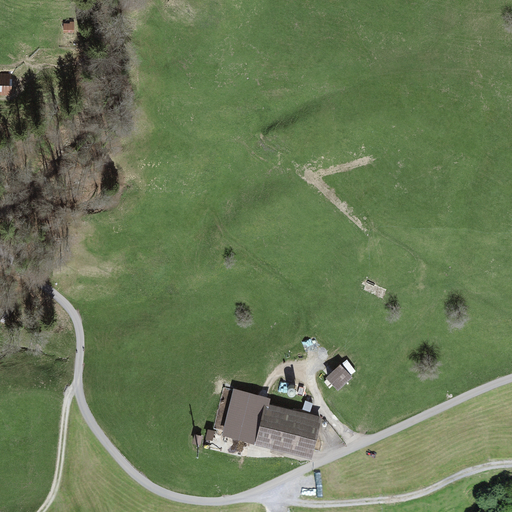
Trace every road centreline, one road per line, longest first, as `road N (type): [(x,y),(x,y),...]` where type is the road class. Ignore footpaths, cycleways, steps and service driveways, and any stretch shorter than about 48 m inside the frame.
road 1 (track): [(0,250),(77,316),(82,410),(125,466),(167,495),(204,502),(255,497),(511,378)]
road 2 (track): [(255,497),(389,500),(511,463)]
